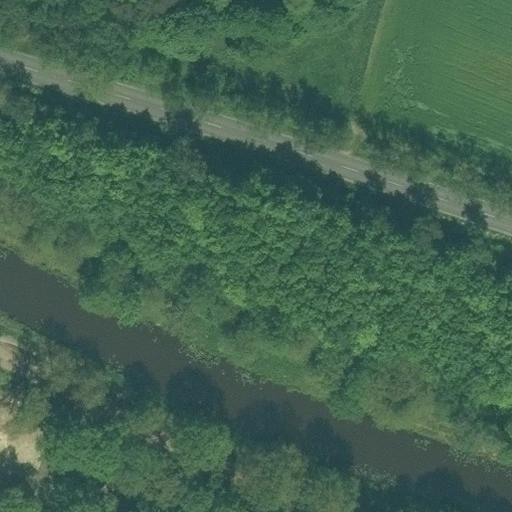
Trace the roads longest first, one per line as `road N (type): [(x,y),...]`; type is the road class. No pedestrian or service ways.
road 1 (tertiary): [(511,223),(0,59)]
road 2 (unclassified): [(0,360),(313,511)]
